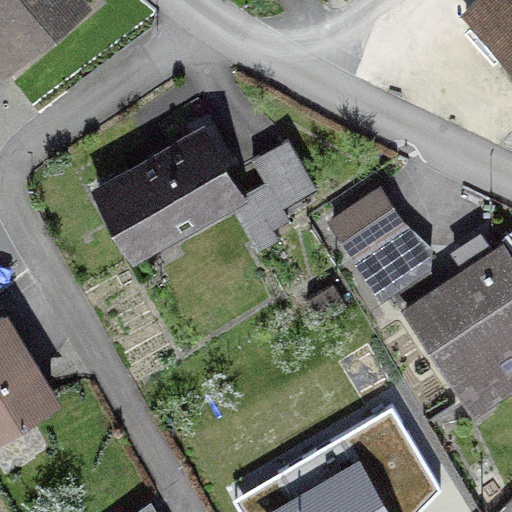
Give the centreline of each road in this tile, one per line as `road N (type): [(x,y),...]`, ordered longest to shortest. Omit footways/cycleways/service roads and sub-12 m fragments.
road 1 (residential): [(204,17),(183,42),(11,158),(2,183),(187,511)]
road 2 (residential): [(204,17),(402,128),(511,177)]
